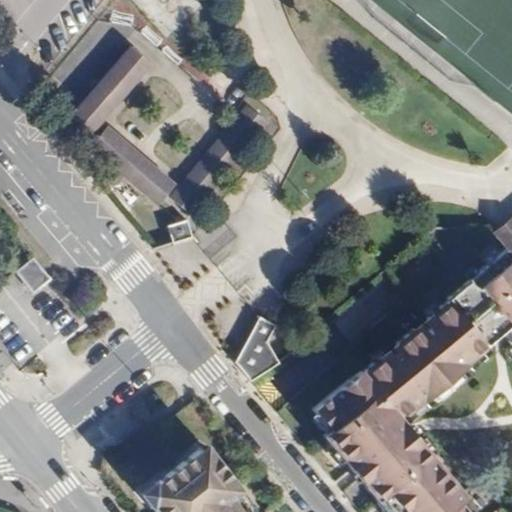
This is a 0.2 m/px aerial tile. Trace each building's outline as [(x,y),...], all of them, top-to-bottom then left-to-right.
[(130,42),(67,110),(89,131),(151,61),(130,42)] [(245,102),(167,195),(190,216),(268,123),(245,102)] [(105,122),(85,144),(155,202),(174,180),(105,122)] [(510,250),(511,252),(511,214),(492,231),(502,243),(510,250)] [(193,235),(213,258),(237,238),(216,215),(193,235)] [(185,217),(165,223),(171,241),(191,235),(185,217)] [(511,252),(510,250),(441,304),(444,307),(422,324),(425,328),(414,336),(411,333),(389,351),(392,355),(382,363),(379,359),(358,379),(355,376),(309,414),(323,431),(317,436),(351,477),(379,511),(440,511),(448,506),(455,499),(391,425),(408,410),(410,412),(455,374),(455,370),(466,360),(469,361),(476,354),(476,350),(493,337),(499,344),(494,349),(511,370),(511,252)] [(30,257),(14,269),(30,292),(47,279),(30,257)] [(255,319),(228,362),(247,381),(274,365),(261,342),(269,328),(255,319)] [(194,443),(139,489),(156,511),(246,511),(243,508),(237,511),(224,495),(230,489),(194,443)]
